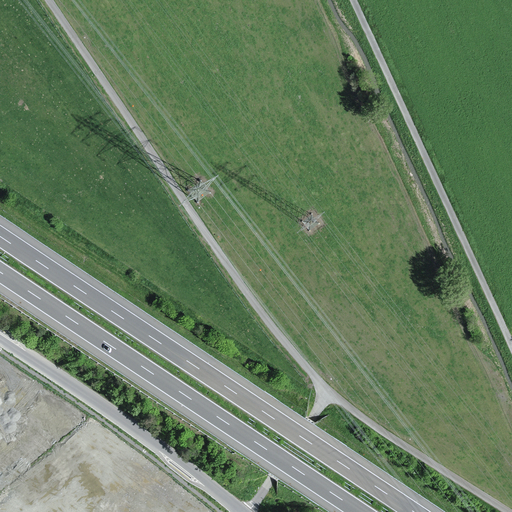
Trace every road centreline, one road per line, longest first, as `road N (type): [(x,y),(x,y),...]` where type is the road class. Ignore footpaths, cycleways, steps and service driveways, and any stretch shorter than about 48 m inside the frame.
road 1 (motorway): [(414,511),(0,236)]
road 2 (unclassified): [(329,397),(49,0)]
road 3 (motorway): [(0,271),(360,511)]
road 4 (unclassified): [(353,0),(511,345)]
road 5 (unclassified): [(243,511),(0,337)]
road 6 (unclassified): [(509,511),(329,397)]
road 7 (unclassified): [(329,397),(248,511)]
